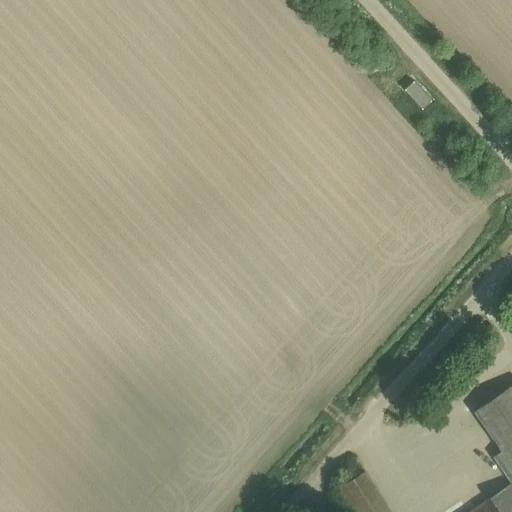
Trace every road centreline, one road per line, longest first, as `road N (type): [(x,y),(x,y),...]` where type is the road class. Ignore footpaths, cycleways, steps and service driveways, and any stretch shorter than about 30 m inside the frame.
road 1 (track): [(511,262),(287,511)]
road 2 (residential): [(361,0),(511,167)]
road 3 (track): [(359,431),(377,447),(421,447),(511,361)]
